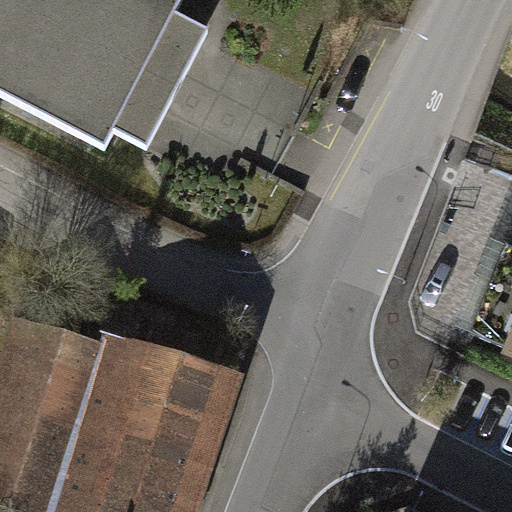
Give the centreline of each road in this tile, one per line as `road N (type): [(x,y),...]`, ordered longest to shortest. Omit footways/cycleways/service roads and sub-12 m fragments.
road 1 (residential): [(0,190),(231,299),(333,321)]
road 2 (residential): [(333,321),(355,246),(468,0)]
road 3 (residential): [(511,497),(311,400)]
road 4 (residential): [(266,511),(311,400)]
